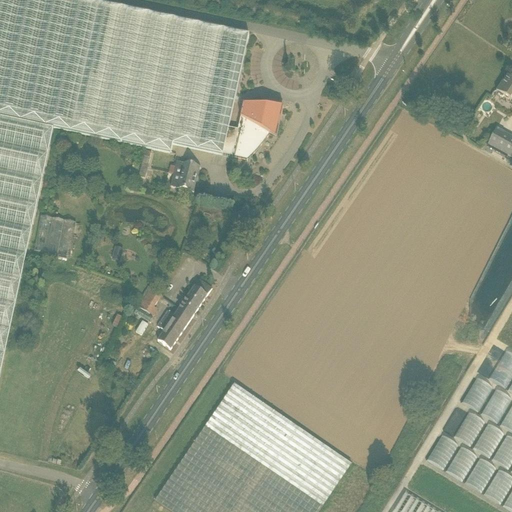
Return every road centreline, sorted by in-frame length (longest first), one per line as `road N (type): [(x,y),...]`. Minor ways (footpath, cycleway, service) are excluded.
road 1 (primary): [(87,511),(390,66)]
road 2 (unclassified): [(390,66),(370,53),(119,0)]
